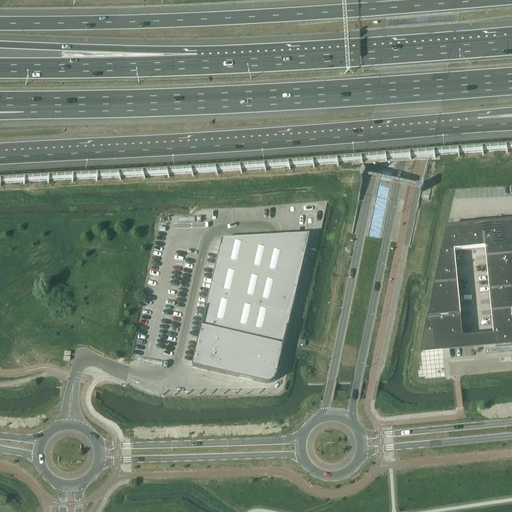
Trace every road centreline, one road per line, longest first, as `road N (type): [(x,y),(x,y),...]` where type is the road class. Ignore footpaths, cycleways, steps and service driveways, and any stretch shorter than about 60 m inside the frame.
road 1 (motorway): [(497,0),(254,18),(0,22)]
road 2 (motorway): [(0,155),(476,126)]
road 3 (motorway): [(52,105),(511,80)]
road 4 (secondary): [(348,420),(433,0)]
road 5 (secondary): [(405,0),(322,416)]
road 6 (motorway): [(511,42),(203,64)]
road 7 (secondary): [(97,464),(301,455)]
road 8 (secondary): [(300,439),(96,443)]
road 9 (motorway): [(203,64),(0,45)]
road 10 (motorway): [(203,64),(0,68)]
road 11 (secondary): [(511,421),(360,434)]
road 12 (secondary): [(361,452),(511,435)]
